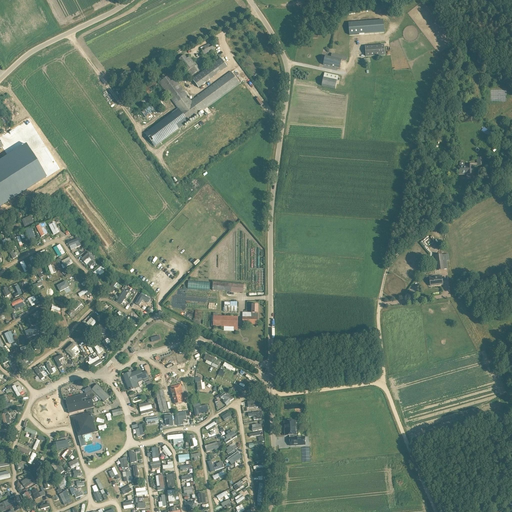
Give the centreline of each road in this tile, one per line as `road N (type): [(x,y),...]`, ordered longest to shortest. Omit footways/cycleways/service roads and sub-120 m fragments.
road 1 (unclassified): [(271,394),(269,222),(286,60),(251,0)]
road 2 (unclassified): [(0,79),(36,45),(130,0)]
road 3 (unclassified): [(435,511),(381,383)]
